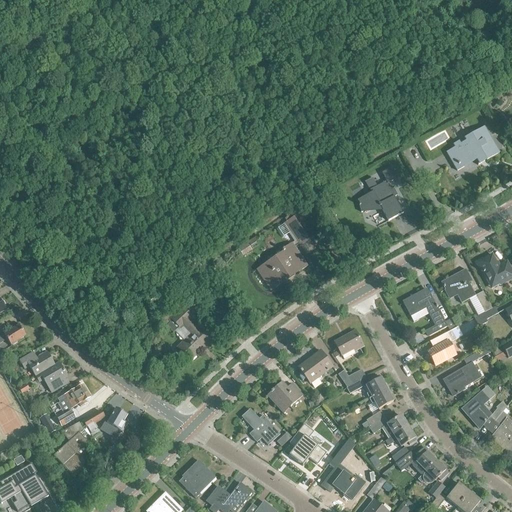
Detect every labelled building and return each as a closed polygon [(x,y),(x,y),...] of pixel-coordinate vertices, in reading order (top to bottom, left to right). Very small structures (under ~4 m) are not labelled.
[(454,145),(455,148),(446,153),(457,171),(477,160),(479,165),(499,153),(484,127),(472,134),(474,137),(461,145),(459,142),(454,145)] [(382,174),(387,184),(398,178),(393,168),(382,174)] [(389,190),(385,183),(371,191),(372,193),(358,201),(359,203),(358,203),(359,206),(361,212),(379,207),(380,207),(388,221),(403,214),(394,197),(398,195),(393,187),(389,190)] [(266,263),(256,270),(270,291),(280,284),(280,283),(295,273),(296,274),(307,266),(293,246),(298,243),(299,246),(309,240),(294,217),(276,229),(282,238),(290,232),(296,241),(281,250),(284,254),(267,265),(266,263)] [(494,259),(493,259),(493,258),(489,251),(480,256),(479,256),(478,256),(477,256),(476,256),(475,257),(474,258),(474,259),(474,260),(474,261),(474,262),(475,263),(476,264),(477,264),(478,264),(486,280),(494,276),(497,281),(511,273),(511,272),(504,258),(497,262),(496,261),(496,260),(495,260),(494,259)] [(482,292),(475,296),(468,283),(472,282),(465,270),(457,274),(457,275),(454,277),(454,276),(441,283),(445,290),(449,299),(456,295),(461,304),(469,300),(478,316),(491,309),(482,292)] [(426,307),(432,317),(431,317),(436,326),(426,331),(429,337),(446,328),(447,328),(448,327),(447,326),(446,326),(437,308),(436,305),(435,306),(427,290),(403,303),(403,304),(410,316),(410,315),(426,307)] [(190,335),(177,348),(184,355),(190,360),(194,355),(195,356),(201,350),(200,349),(204,345),(205,346),(213,339),(200,326),(198,329),(190,321),(205,306),(195,295),(170,319),(181,330),(183,328),(190,335)] [(485,320),(498,314),(494,307),(482,314),(485,320)] [(487,323),(486,320),(485,320),(482,314),(473,318),(478,327),(487,323)] [(16,343),(25,337),(19,326),(18,326),(4,335),(4,334),(0,336),(0,350),(1,350),(0,347),(0,343),(6,340),(10,346),(11,346),(12,345),(12,346),(16,343)] [(450,340),(448,342),(427,352),(431,360),(432,362),(435,366),(455,356),(455,355),(461,352),(455,340),(462,336),(457,328),(447,333),(450,340)] [(354,352),(363,347),(355,331),(348,335),(349,337),(335,344),(341,356),(353,350),(354,352)] [(506,355),(508,358),(511,356),(511,341),(502,346),(502,347),(504,350),(506,355)] [(464,390),(462,387),(467,384),(467,385),(480,378),(472,365),(474,364),(474,362),(491,353),(488,347),(463,360),(467,367),(443,381),(453,397),(464,390)] [(506,355),(504,350),(502,347),(491,352),(495,361),(506,355)] [(321,375),(332,367),(320,351),(309,360),(309,361),(306,364),(305,363),(298,368),(300,371),(299,371),(301,373),(299,374),(299,377),(302,381),(306,378),(310,384),(311,384),(314,389),(321,384),(317,379),(322,376),(321,375)] [(47,353),(36,359),(33,353),(19,361),(24,369),(29,367),(35,377),(54,366),(47,353)] [(51,393),(66,384),(63,379),(67,377),(64,372),(65,372),(64,370),(63,371),(59,363),(54,366),(35,377),(39,383),(43,380),(51,393)] [(352,385),(360,381),(365,378),(361,370),(348,377),(352,385)] [(345,388),(352,385),(348,377),(344,371),(338,374),(345,388)] [(380,378),(380,379),(379,376),(371,380),(373,383),(365,386),(369,393),(366,395),(369,400),(387,390),(380,378)] [(352,385),(345,388),(349,395),(363,387),(363,388),(364,388),(360,381),(352,385)] [(283,414),(283,413),(281,411),(288,405),(290,408),(302,396),(291,384),(291,385),(292,386),(288,390),(282,383),(273,391),(272,390),(270,392),(271,393),(267,396),(283,414)] [(79,404),(80,406),(86,403),(85,401),(90,397),(83,385),(58,400),(60,403),(64,401),(70,410),(79,404)] [(488,417),(488,416),(490,414),(486,409),(482,405),(487,401),(493,396),(487,388),(481,394),(462,410),(479,429),(484,424),(485,422),(484,420),(488,417)] [(393,402),(387,390),(369,400),(372,405),(374,403),(378,410),(393,402)] [(314,400),(318,406),(324,402),(319,396),(314,400)] [(494,422),(505,409),(501,404),(496,408),(497,409),(489,418),(494,422)] [(113,427),(122,433),(127,424),(123,422),(127,416),(116,409),(108,421),(106,420),(100,429),(109,434),(113,427)] [(86,429),(104,418),(100,411),(93,415),(93,416),(83,422),(86,429)] [(244,418),(255,429),(249,435),(257,443),(261,439),(268,446),(280,435),(262,416),(258,420),(250,411),(242,419),(243,419),(244,418)] [(62,427),(75,419),(71,412),(58,420),(62,427)] [(365,430),(368,428),(384,418),(380,412),(366,421),(367,422),(362,425),(365,430)] [(499,426),(507,416),(502,412),(494,422),(499,426)] [(384,418),(368,428),(373,435),(382,429),(388,440),(391,438),(408,427),(401,416),(388,424),(387,422),(384,425),(381,420),(384,418)] [(496,441),(495,442),(509,453),(511,448),(511,424),(507,420),(492,438),(496,441)] [(74,477),(87,464),(88,465),(83,458),(82,459),(80,457),(87,451),(83,447),(88,443),(79,433),(82,429),(79,423),(61,433),(62,435),(65,433),(72,439),(54,456),(55,457),(55,458),(67,471),(67,472),(68,471),(74,478),(74,477)] [(95,424),(87,429),(91,437),(99,432),(95,424)] [(295,448),(289,456),(292,458),(302,466),(308,458),(317,465),(326,454),(308,440),(313,433),(304,425),(289,444),(295,448)] [(408,427),(391,438),(394,442),(396,441),(400,448),(408,443),(409,445),(416,441),(414,439),(415,438),(408,427)] [(287,432),(276,442),(281,447),(292,438),(287,432)] [(349,451),(353,446),(348,440),(343,447),(349,451)] [(340,463),(349,451),(343,447),(334,458),(340,463)] [(396,464),(409,453),(405,448),(391,458),(396,464)] [(425,472),(436,462),(428,453),(429,452),(428,451),(427,452),(423,449),(416,456),(419,460),(417,462),(416,461),(413,464),(413,466),(415,468),(416,468),(417,470),(420,467),(425,472)] [(407,467),(414,459),(409,453),(396,464),(400,469),(405,465),(407,467)] [(181,477),(183,479),(179,483),(195,499),(200,494),(199,494),(215,478),(197,461),(193,466),(187,473),(186,472),(181,477)] [(434,482),(437,479),(440,481),(448,474),(445,471),(436,462),(425,472),(417,480),(421,483),(424,480),(424,481),(425,482),(426,483),(427,483),(428,483),(429,483),(430,483),(431,483),(431,482),(432,482),(433,481),(434,482)] [(34,475),(37,473),(31,464),(0,482),(0,483),(3,488),(0,489),(0,502),(1,504),(2,504),(1,503),(13,496),(16,502),(12,505),(16,511),(18,511),(31,505),(30,503),(33,501),(36,504),(48,497),(35,476),(35,477),(34,475)] [(346,471),(338,465),(322,486),(330,492),(330,491),(335,485),(340,488),(338,490),(351,500),(364,484),(355,477),(351,482),(342,475),(346,471)] [(391,473),(389,470),(381,476),(383,479),(391,473)] [(435,500),(440,494),(445,488),(437,482),(431,490),(434,493),(432,497),(435,500)] [(371,500),(381,487),(376,483),(366,496),(371,500)] [(469,493),(459,484),(459,483),(454,488),(453,488),(454,489),(446,499),(457,508),(469,493)] [(240,484),(230,497),(223,491),(213,505),(222,511),(227,511),(236,502),(241,506),(251,493),(240,484)] [(213,505),(223,491),(218,487),(207,500),(213,505)] [(480,502),(469,493),(457,508),(461,511),(471,511),(476,507),(476,508),(477,507),(476,506),(480,502)] [(180,511),(182,511),(165,494),(146,511),(180,511)] [(434,510),(445,498),(440,494),(435,500),(430,507),(434,510)] [(384,505),(382,508),(373,501),(363,511),(389,511),(391,510),(384,505)] [(263,502),(255,511),(268,511),(266,510),(269,507),(263,502)] [(410,511),(415,507),(408,502),(399,511),(407,511),(409,511),(410,511)]
